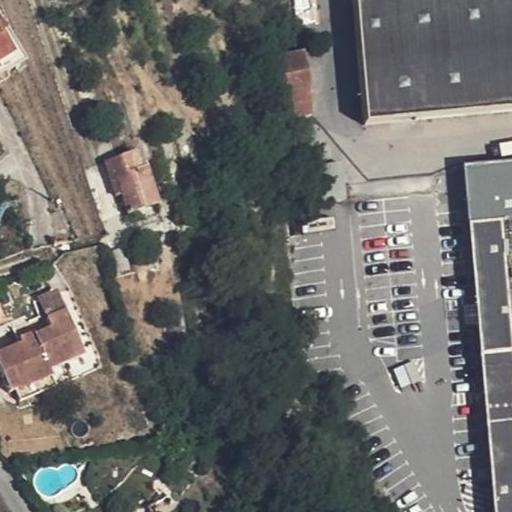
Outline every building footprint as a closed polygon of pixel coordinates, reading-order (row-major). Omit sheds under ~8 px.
[(511,0),(352,0),(365,133),(511,119),(511,0)] [(0,23),(0,69),(1,69),(0,67),(0,61),(13,55),(0,28),(0,25),(1,25),(0,23)] [(308,77),(306,53),(305,48),(266,52),(273,122),(316,118),(308,77)] [(122,174),(125,190),(133,227),(160,218),(148,163),(141,166),(138,149),(107,157),(111,176),(122,174)] [(345,163),(320,163),(323,203),(349,203),(345,163)] [(511,170),(463,175),(467,233),(511,228),(511,170)] [(114,192),(125,190),(122,174),(111,176),(114,192)] [(511,511),(511,228),(467,233),(492,511),(511,511)] [(8,399),(43,383),(41,377),(73,363),(46,300),(23,311),(30,325),(4,337),(10,353),(0,357),(0,397),(2,402),(8,399)] [(49,394),(43,383),(8,399),(13,412),(49,394)]
